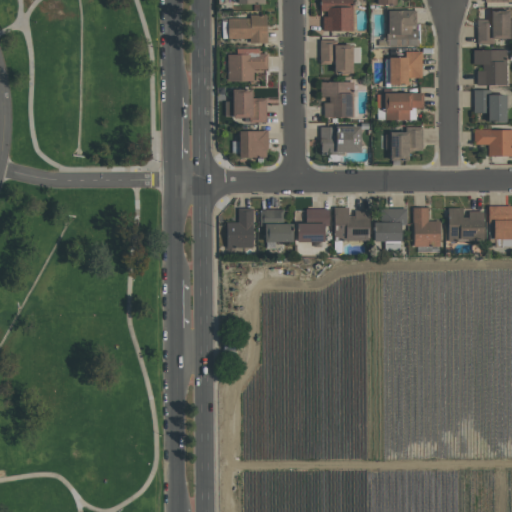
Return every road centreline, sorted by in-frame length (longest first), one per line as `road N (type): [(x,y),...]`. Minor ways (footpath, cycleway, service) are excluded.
road 1 (residential): [(203,181),(511,178)]
road 2 (primary): [(203,181),(201,0)]
road 3 (residential): [(296,0),(298,180)]
road 4 (residential): [(449,0),(450,179)]
road 5 (primary): [(204,351),(203,181)]
road 6 (primary): [(205,511),(204,351)]
road 7 (primary): [(178,351),(178,511)]
